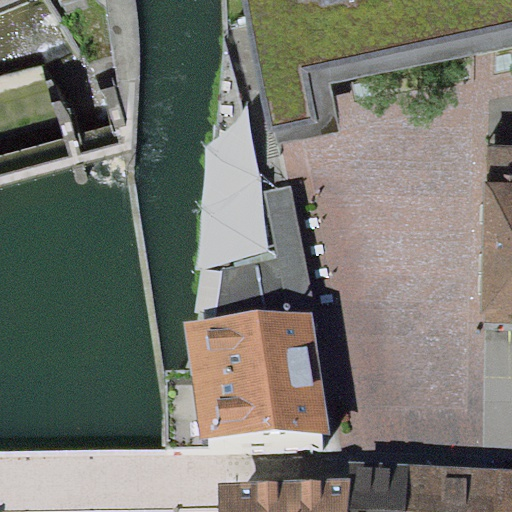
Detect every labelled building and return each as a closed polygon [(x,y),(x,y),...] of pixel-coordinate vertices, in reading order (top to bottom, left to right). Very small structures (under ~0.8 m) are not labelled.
[(511,0),(257,0),(284,130),(289,129),(289,126),(349,114),(339,65),(511,29),(511,0)] [(480,307),(511,308),(511,159),(483,159),(480,307)] [(203,437),(332,437),(312,312),(184,319),(203,437)] [(407,511),(411,464),(349,462),(348,476),(346,511),(407,511)] [(500,511),(502,469),(411,464),(407,511),(500,511)] [(511,511),(511,468),(502,469),(500,511),(511,511)] [(346,511),(348,476),(219,483),(218,511),(346,511)]
